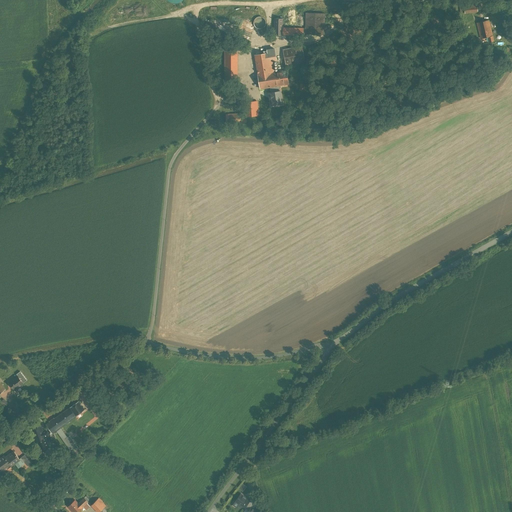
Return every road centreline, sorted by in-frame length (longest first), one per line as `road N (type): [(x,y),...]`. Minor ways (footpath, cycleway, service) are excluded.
road 1 (unclassified): [(330,348),(233,358),(136,344),(0,442)]
road 2 (unclassified): [(511,233),(414,286),(330,348)]
road 3 (unclassified): [(330,348),(209,511)]
